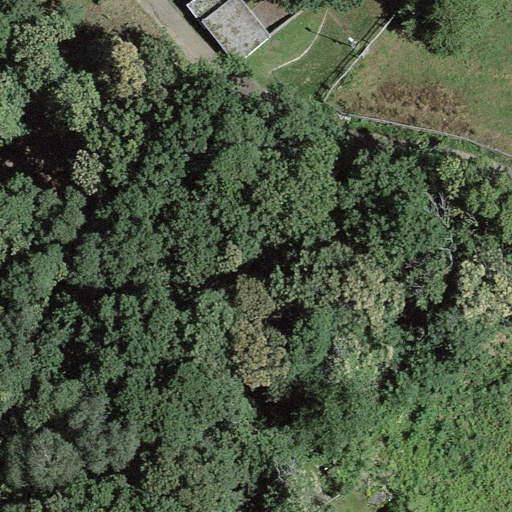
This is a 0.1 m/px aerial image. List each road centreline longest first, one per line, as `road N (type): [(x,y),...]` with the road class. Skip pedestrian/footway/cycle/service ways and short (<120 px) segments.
road 1 (track): [(511,167),(346,133),(292,116),(249,88)]
road 2 (track): [(249,88),(340,12),(344,0)]
